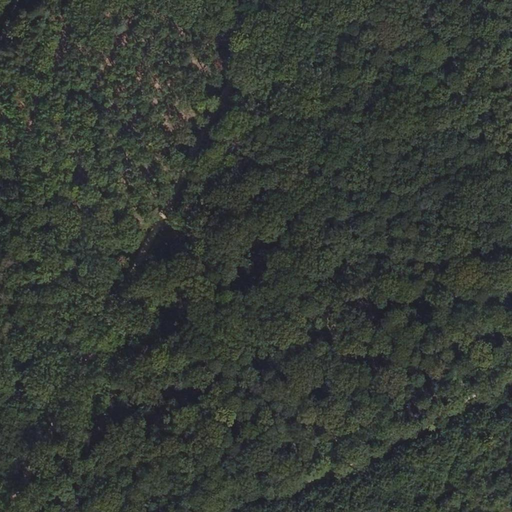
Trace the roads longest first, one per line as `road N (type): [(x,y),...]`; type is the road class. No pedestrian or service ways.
road 1 (track): [(7,511),(274,0)]
road 2 (track): [(0,176),(511,342)]
